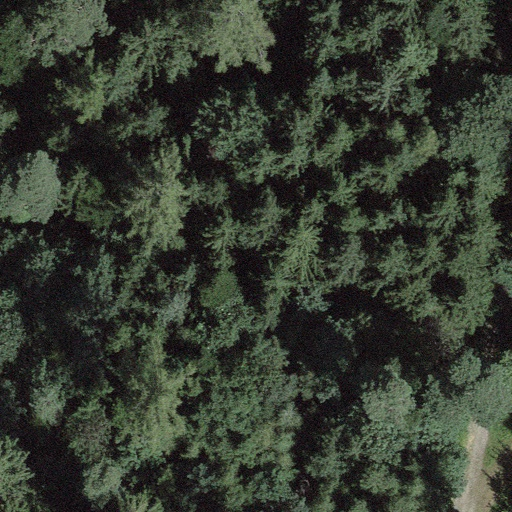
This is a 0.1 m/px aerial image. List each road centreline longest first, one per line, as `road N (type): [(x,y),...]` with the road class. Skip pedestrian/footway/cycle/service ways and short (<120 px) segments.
road 1 (track): [(511,237),(481,488),(511,457)]
road 2 (track): [(485,0),(510,64),(511,195)]
